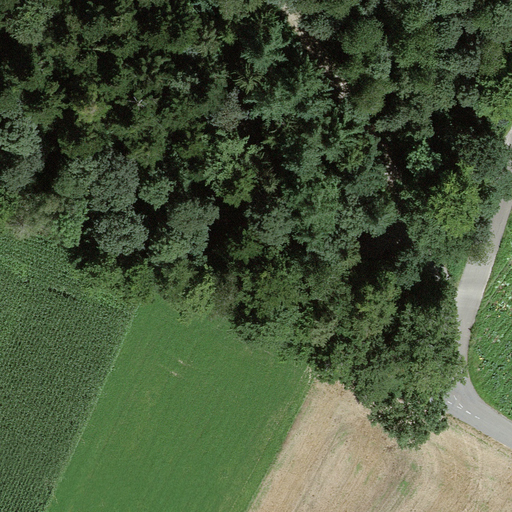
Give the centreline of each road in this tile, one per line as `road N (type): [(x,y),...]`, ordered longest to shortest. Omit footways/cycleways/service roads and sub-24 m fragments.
road 1 (unclassified): [(447,393),(226,286),(0,202)]
road 2 (track): [(271,0),(413,220),(461,310)]
road 3 (track): [(258,300),(332,269),(433,209),(511,144)]
road 4 (unclassified): [(447,393),(461,310),(511,165)]
